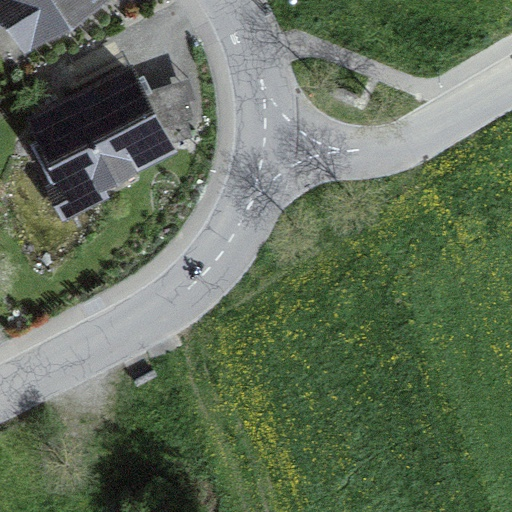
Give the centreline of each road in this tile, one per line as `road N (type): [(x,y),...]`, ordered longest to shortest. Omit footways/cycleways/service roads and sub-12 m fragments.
road 1 (residential): [(0,393),(140,323),(189,288),(227,245),(263,151)]
road 2 (unclassified): [(263,151),(382,148),(511,83)]
road 3 (residential): [(263,151),(261,78),(228,0)]
